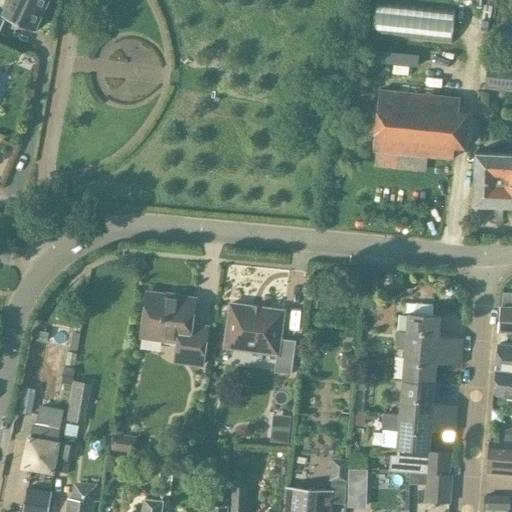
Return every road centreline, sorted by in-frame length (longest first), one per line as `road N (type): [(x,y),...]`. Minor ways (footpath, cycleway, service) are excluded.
road 1 (tertiary): [(54,260),(94,235),(137,225),(491,259)]
road 2 (residential): [(470,511),(491,259)]
road 3 (tertiary): [(0,399),(29,291),(54,260)]
